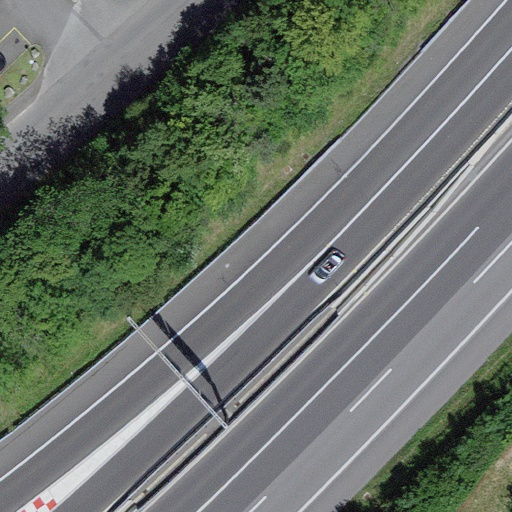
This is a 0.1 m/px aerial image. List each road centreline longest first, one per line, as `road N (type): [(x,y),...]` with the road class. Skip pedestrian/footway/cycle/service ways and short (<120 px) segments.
road 1 (motorway): [(511,45),(187,380)]
road 2 (motorway): [(223,511),(511,215)]
road 3 (unclassified): [(0,163),(188,0)]
road 4 (motorway): [(187,380),(5,511)]
road 5 (motorway): [(187,380),(49,511)]
